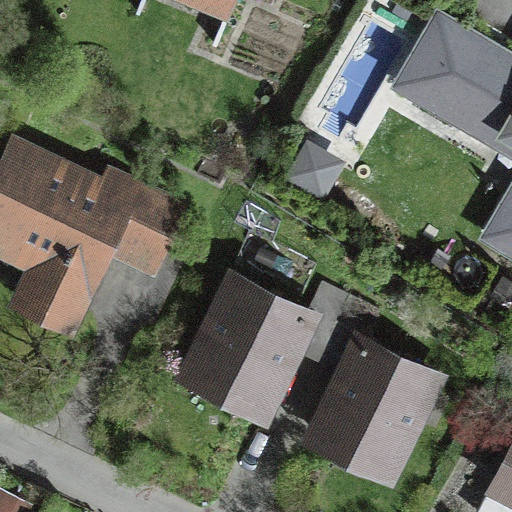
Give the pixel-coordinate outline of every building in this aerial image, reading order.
[(492,122),(508,132),(511,124),(511,60),(440,18),(421,50),(440,61),(421,93),(485,133),(492,122)] [(511,124),(508,132),(511,133),(511,197),(511,198),(490,234),(511,246),(511,124)] [(303,142),(293,179),(335,191),(345,153),(303,142)] [(44,246),(22,292),(71,315),(113,228),(126,234),(148,188),(109,170),(99,191),(13,149),(0,177),(0,237),(9,242),(14,232),(44,246)] [(320,355),(350,294),(322,280),(306,312),(236,278),(192,368),(264,403),(294,342),(320,355)] [(347,368),(317,429),(389,464),(433,375),(363,340),(379,308),(350,294),(320,355),(347,368)] [(511,450),(495,482),(511,490),(511,450)]
